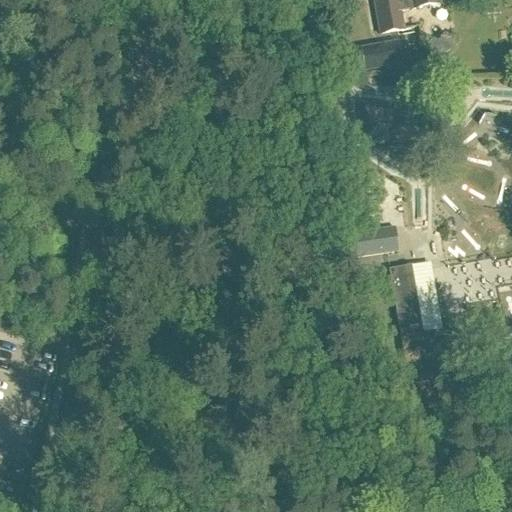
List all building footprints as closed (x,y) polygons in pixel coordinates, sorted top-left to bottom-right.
[(352,33),(350,0),(332,0),(333,34),(352,33)] [(371,0),(378,37),(404,32),(400,14),(442,6),(440,0),(371,0)] [(497,5),(483,7),(484,17),(498,15),(497,5)] [(455,45),(457,43),(446,36),(444,39),(442,41),(438,43),(435,44),(431,44),(428,43),(423,41),(426,57),(431,58),(435,57),(439,57),(443,55),(447,54),(451,51),(454,48),(455,45)] [(394,44),(357,51),(361,75),(384,71),(384,75),(399,72),(394,44)] [(397,254),(393,230),(346,237),(349,261),(397,254)] [(429,266),(410,269),(388,273),(403,361),(408,387),(439,382),(431,334),(440,333),(429,266)] [(403,361),(393,363),(397,389),(408,387),(403,361)] [(449,383),(434,387),(438,401),(453,396),(449,383)] [(423,416),(419,390),(398,393),(402,420),(423,416)]
